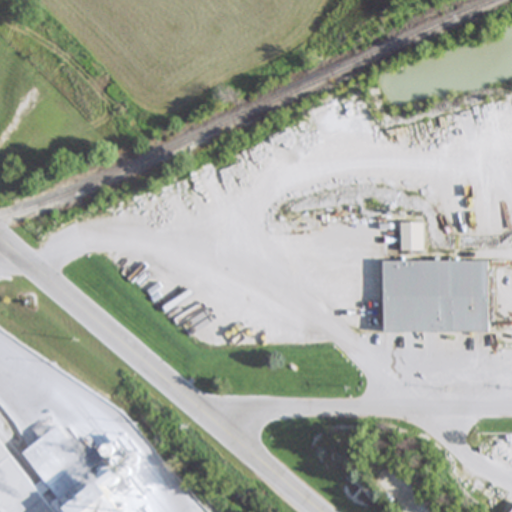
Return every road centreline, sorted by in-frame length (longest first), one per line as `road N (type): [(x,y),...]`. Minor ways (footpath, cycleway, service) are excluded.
road 1 (secondary): [(309,511),(0,252)]
road 2 (residential): [(511,412),(253,408),(214,425)]
